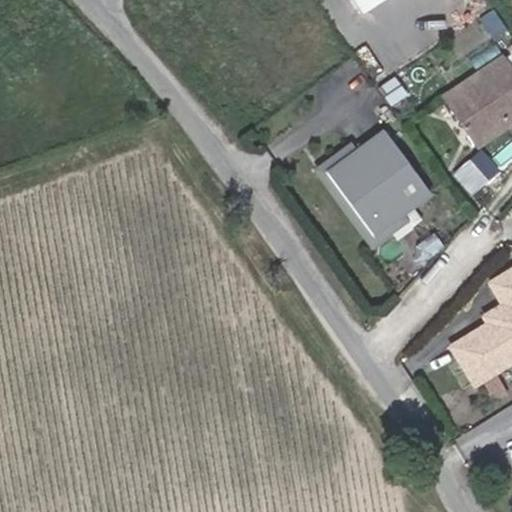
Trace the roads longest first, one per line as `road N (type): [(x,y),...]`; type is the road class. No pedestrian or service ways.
road 1 (unclassified): [(482,511),(336,281),(121,0)]
road 2 (unknown): [(378,346),(492,226)]
